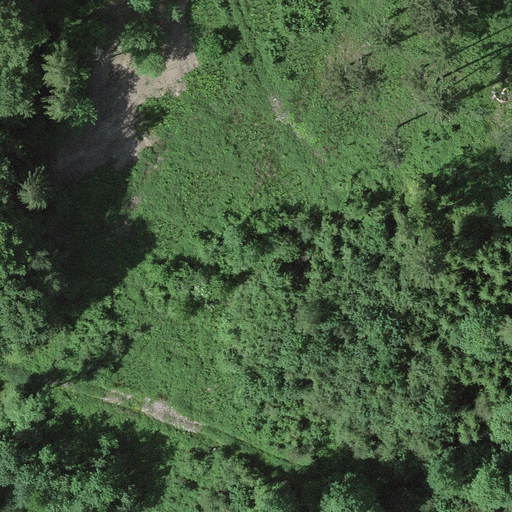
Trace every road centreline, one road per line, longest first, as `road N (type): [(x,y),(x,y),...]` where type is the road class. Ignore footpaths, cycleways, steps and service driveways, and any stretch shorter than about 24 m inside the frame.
road 1 (track): [(0,369),(175,410),(301,470),(511,480)]
road 2 (track): [(0,133),(45,0)]
